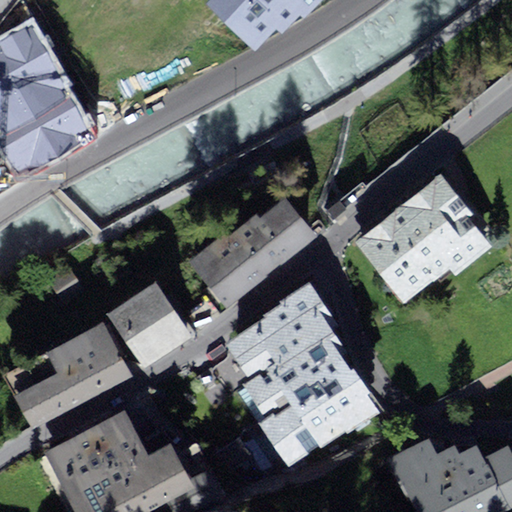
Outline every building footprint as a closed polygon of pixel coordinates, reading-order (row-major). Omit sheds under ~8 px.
[(206,0),(253,43),(273,21),(280,29),(298,10),(303,12),(314,0),(206,0)] [(44,30),(0,51),(0,123),(27,176),(99,140),(44,30)] [(349,241),(397,299),(438,263),(446,274),(484,243),(429,175),(349,241)] [(183,262),(216,305),(309,234),(275,191),(183,262)] [(290,288),(214,338),(240,376),(234,383),(256,411),(248,415),(282,462),(325,434),(369,406),(325,342),(331,337),(316,314),(322,308),(302,277),(290,288)] [(144,285),(95,314),(131,374),(180,345),(144,285)] [(58,318),(79,304),(67,286),(46,300),(58,318)] [(110,389),(81,336),(23,366),(35,386),(0,405),(0,416),(16,441),(110,389)] [(44,449),(78,511),(153,511),(196,489),(168,440),(144,454),(122,408),(44,449)] [(422,429),(380,450),(415,511),(494,511),(511,502),(511,454),(502,437),(477,451),(469,436),(452,447),(449,439),(431,447),(422,429)]
